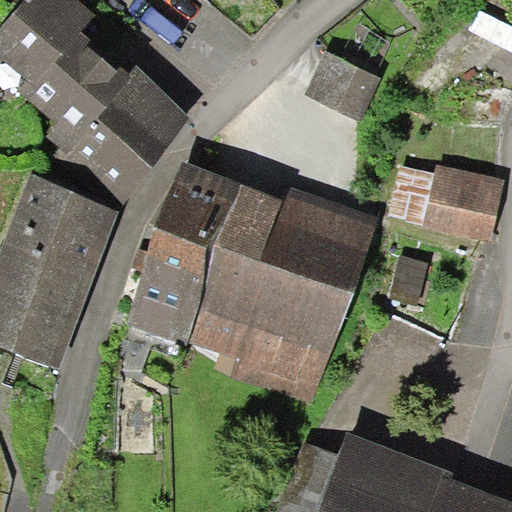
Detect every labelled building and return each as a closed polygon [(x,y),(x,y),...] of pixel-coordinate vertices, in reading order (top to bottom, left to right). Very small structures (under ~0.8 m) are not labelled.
[(95,14),(78,0),(22,0),(0,27),(0,95),(18,111),(28,98),(56,122),(45,135),(59,146),(53,154),(118,208),(193,117),(135,67),(131,73),(81,31),(95,14)] [(382,78),(326,51),(306,94),(362,121),(382,78)] [(243,183),(182,162),(125,324),(176,342),(177,338),(187,341),(243,183)] [(387,216),(423,224),(434,172),(399,164),(387,216)] [(505,180),(436,165),(434,172),(423,224),(422,227),(491,242),(505,180)] [(119,209),(31,174),(0,253),(0,346),(60,369),(119,209)] [(284,198),(243,183),(187,341),(221,353),(215,370),(313,404),(379,216),(289,185),(284,198)] [(402,255),(390,297),(418,305),(429,263),(402,255)] [(453,478),(455,471),(348,431),(339,454),(317,511),(435,511),(449,477),(453,478)] [(317,511),(339,454),(304,441),(276,511),(317,511)] [(511,511),(511,500),(453,478),(449,477),(435,511),(511,511)]
